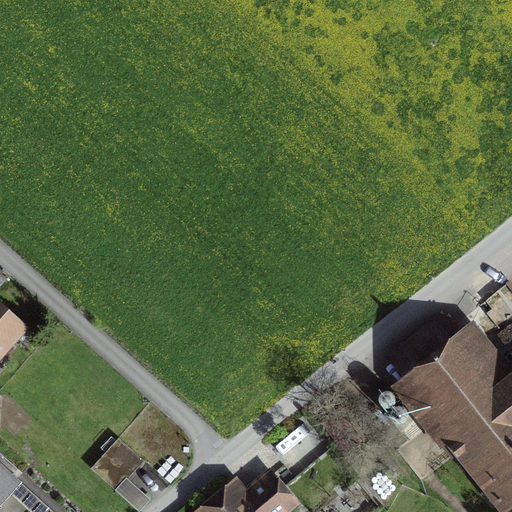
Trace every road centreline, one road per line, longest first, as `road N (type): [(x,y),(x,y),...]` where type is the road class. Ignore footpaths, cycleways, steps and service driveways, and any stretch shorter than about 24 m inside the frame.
road 1 (residential): [(511,225),(226,455)]
road 2 (residential): [(226,455),(0,253)]
